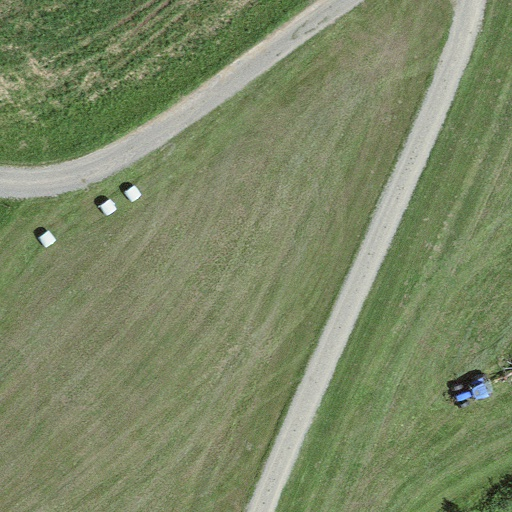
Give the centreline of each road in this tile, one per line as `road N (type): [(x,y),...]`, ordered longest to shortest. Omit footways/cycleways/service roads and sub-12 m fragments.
road 1 (track): [(269,511),(481,0)]
road 2 (track): [(0,172),(48,174),(111,158),(339,0)]
